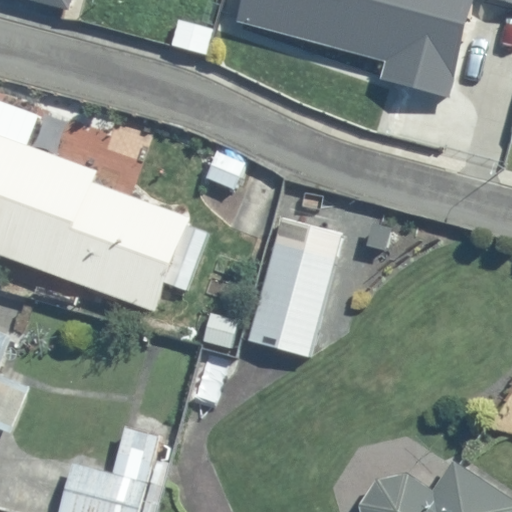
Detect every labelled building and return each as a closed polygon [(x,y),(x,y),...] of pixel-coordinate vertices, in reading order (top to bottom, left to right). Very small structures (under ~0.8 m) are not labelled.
[(22,0),(68,10),(70,0),(22,0)] [(243,0),(238,23),(390,58),(385,79),(451,94),(473,0),(243,0)] [(0,252),(158,311),(168,285),(188,293),(212,229),(195,223),(198,216),(101,180),(104,169),(33,143),(44,113),(0,96),(0,252)] [(346,233),(283,218),(255,338),(318,353),(346,233)] [(0,325),(0,379),(19,334),(0,325)] [(73,464),(60,511),(150,511),(171,434),(132,424),(118,476),(73,464)] [(511,511),(511,492),(470,463),(442,456),(431,474),(411,466),(381,478),(362,506),(363,511),(511,511)]
